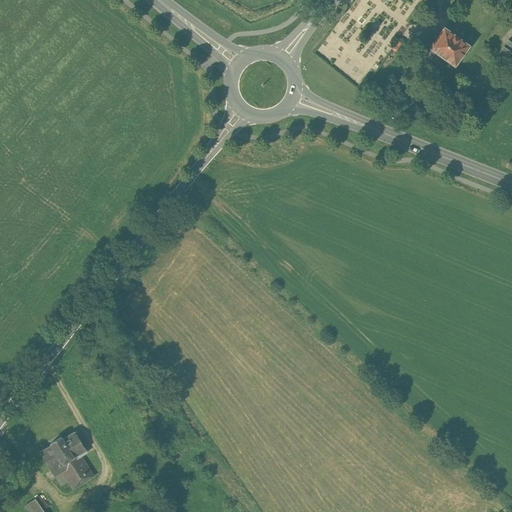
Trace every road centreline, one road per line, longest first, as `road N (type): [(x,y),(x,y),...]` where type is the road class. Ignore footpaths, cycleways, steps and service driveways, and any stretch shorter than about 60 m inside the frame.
road 1 (tertiary): [(0,419),(244,108)]
road 2 (primary): [(290,97),(511,182)]
